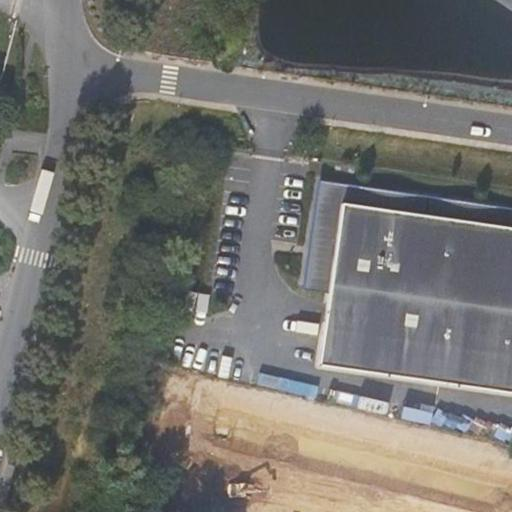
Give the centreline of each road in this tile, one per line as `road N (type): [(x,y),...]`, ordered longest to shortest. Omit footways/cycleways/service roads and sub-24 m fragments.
road 1 (unclassified): [(511,132),(63,66)]
road 2 (unclassified): [(63,66),(46,205),(0,384)]
